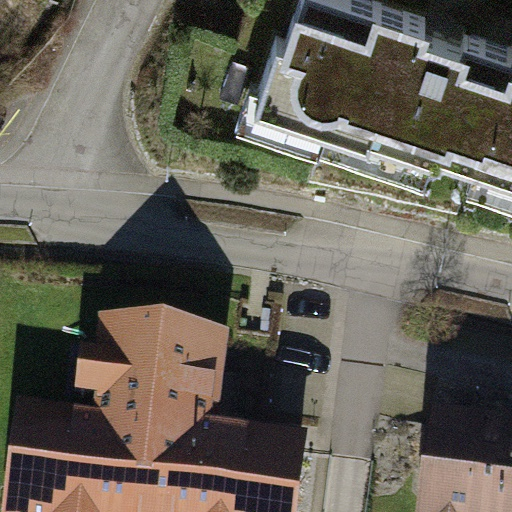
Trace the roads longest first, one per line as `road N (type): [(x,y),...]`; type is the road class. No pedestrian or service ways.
road 1 (unclassified): [(511,289),(397,261),(318,258),(67,210)]
road 2 (residential): [(143,0),(72,167),(67,210)]
